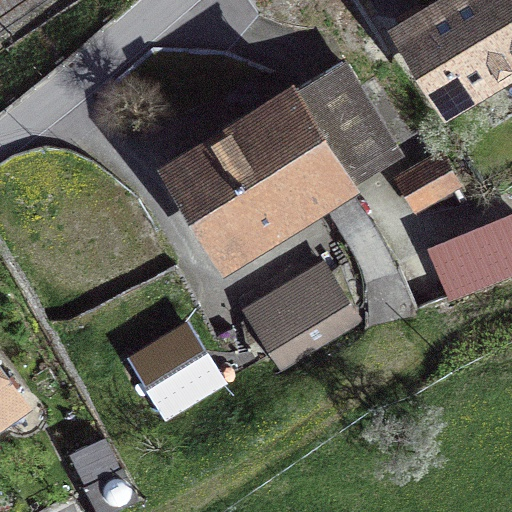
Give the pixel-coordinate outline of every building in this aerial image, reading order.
[(511,64),(511,0),(438,0),(399,24),(442,96),(464,83),(469,91),(511,64)] [(394,147),(341,61),(170,165),(223,251),(394,147)] [(363,273),(366,300),(403,298),(395,265),(373,220),(346,237),(363,273)] [(511,267),(511,220),(431,254),(449,292),(511,267)] [(327,267),(250,314),(282,367),(358,319),(327,267)] [(132,356),(169,415),(221,383),(185,323),(132,356)] [(0,413),(21,399),(0,369),(0,413)] [(100,511),(103,511),(137,495),(123,468),(87,486),(100,511)]
